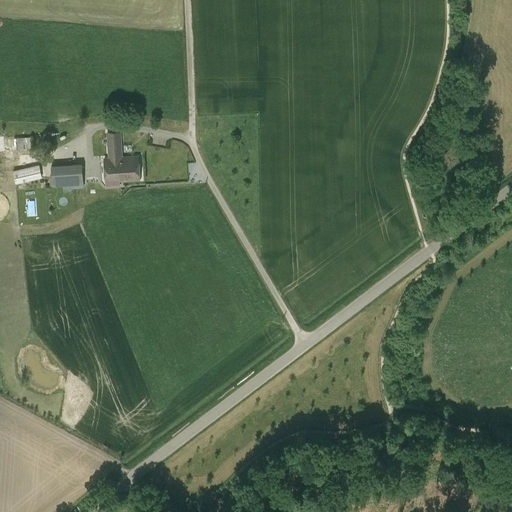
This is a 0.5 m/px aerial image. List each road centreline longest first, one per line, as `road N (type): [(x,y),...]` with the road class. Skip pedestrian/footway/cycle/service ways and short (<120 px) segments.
road 1 (unclassified): [(185,0),(192,144),(304,344)]
road 2 (unclassified): [(91,511),(304,344)]
road 3 (unclassified): [(304,344),(511,187)]
